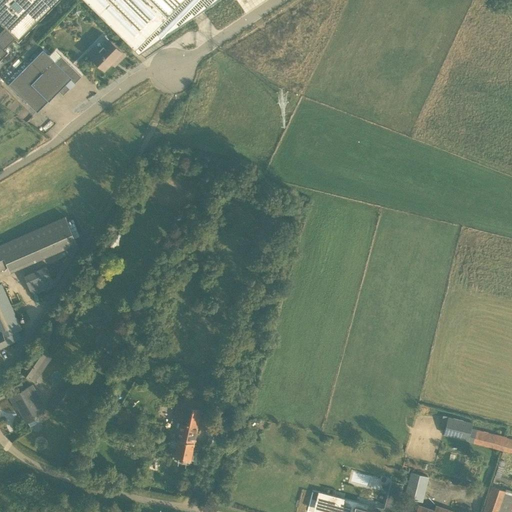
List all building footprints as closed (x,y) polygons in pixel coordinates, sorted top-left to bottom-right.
[(13,34),(19,40),(58,0),(0,0),(0,57),(8,50),(2,44),(13,34)] [(87,0),(136,48),(166,16),(182,0),(87,0)] [(125,55),(109,39),(97,51),(93,48),(88,53),(91,56),(104,70),(116,58),(119,61),(125,55)] [(55,61),(43,49),(9,84),(37,112),(48,100),(49,101),(59,91),(63,95),(82,76),(61,55),(55,61)] [(0,244),(0,268),(0,269),(5,266),(8,272),(72,245),(61,220),(0,244)] [(106,241),(117,249),(122,241),(111,234),(106,241)] [(24,275),(32,294),(55,284),(46,264),(24,275)] [(0,347),(21,338),(18,331),(22,329),(1,283),(0,283),(0,347)] [(121,340),(105,332),(98,345),(114,354),(121,340)] [(35,381),(49,360),(35,351),(21,372),(35,381)] [(214,388),(217,375),(175,364),(172,376),(214,388)] [(28,387),(25,388),(21,391),(18,384),(7,391),(17,408),(19,406),(28,421),(37,416),(44,412),(41,406),(44,404),(39,395),(35,397),(28,387)] [(63,409),(67,402),(63,400),(68,392),(60,387),(47,408),(55,413),(59,407),(63,409)] [(178,396),(173,416),(175,417),(173,426),(196,430),(202,401),(178,396)] [(137,425),(140,414),(121,409),(118,421),(137,425)] [(500,449),(504,436),(471,428),(473,422),(448,416),(444,435),(500,449)] [(196,430),(173,426),(172,429),(170,429),(168,438),(171,438),(170,445),(177,446),(175,457),(190,460),(196,430)] [(511,438),(504,436),(500,449),(511,452),(511,438)] [(500,478),(506,461),(501,460),(495,476),(500,478)] [(422,501),(429,477),(410,472),(404,496),(422,501)] [(497,511),(505,491),(490,486),(481,511),(497,511)] [(328,511),(389,511),(390,510),(382,508),(381,511),(379,511),(367,509),(356,506),(357,504),(313,492),(309,507),(328,511)] [(388,502),(398,504),(401,494),(391,492),(388,502)]
